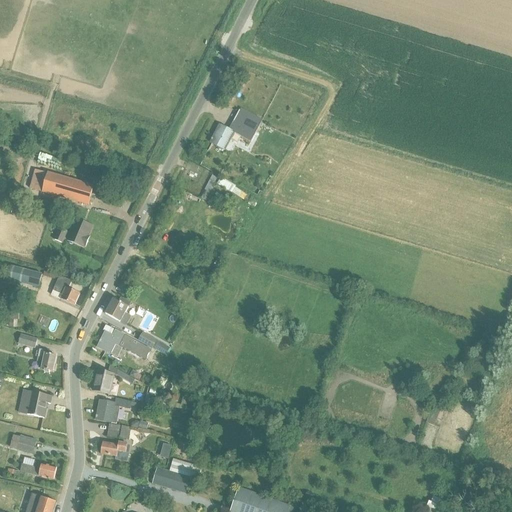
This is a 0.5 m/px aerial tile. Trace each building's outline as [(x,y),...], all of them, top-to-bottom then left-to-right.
[(219,125),(210,142),(224,150),(233,133),(250,142),(260,122),(238,110),(235,117),(228,130),(219,125)] [(54,163),(55,153),(41,152),(40,161),(54,163)] [(30,189),(42,193),(87,205),(93,185),(35,169),(30,189)] [(217,184),(232,193),(236,186),(221,177),(217,184)] [(67,240),(67,241),(68,242),(69,244),(72,245),(74,244),(83,248),(84,246),(86,247),(90,237),(88,236),(92,226),(76,219),(70,234),(67,232),(59,228),(54,240),(62,243),(64,239),(67,240)] [(4,279),(8,280),(39,288),(42,275),(7,266),(4,279)] [(60,276),(56,284),(53,291),(63,296),(61,300),(75,306),(80,294),(69,289),(72,282),(60,276)] [(105,314),(126,325),(130,316),(124,313),(130,303),(122,298),(119,302),(114,299),(105,314)] [(141,312),(147,314),(149,308),(143,306),(141,312)] [(97,347),(111,354),(118,358),(123,348),(119,346),(124,335),(116,330),(113,336),(105,332),(97,347)] [(143,332),(139,340),(165,355),(169,347),(157,340),(143,332)] [(19,343),(23,344),(35,348),(37,339),(21,335),(19,343)] [(132,338),(127,347),(144,355),(146,352),(150,354),(153,349),(132,338)] [(37,362),(43,363),(42,369),(53,371),(56,356),(50,354),(51,352),(40,349),(39,352),(37,351),(36,356),(38,357),(37,362)] [(118,376),(119,371),(110,366),(108,374),(98,371),(94,391),(109,394),(114,375),(118,376)] [(23,395),(20,413),(44,419),(47,404),(50,404),(52,397),(32,392),(24,391),(23,395)] [(100,401),(96,420),(111,423),(117,425),(120,408),(122,408),(131,409),(132,403),(116,400),(115,403),(100,401)] [(434,402),(425,423),(434,427),(443,406),(434,402)] [(139,427),(146,429),(148,423),(141,421),(139,427)] [(121,438),(128,440),(130,428),(122,426),(111,424),(110,431),(122,433),(121,438)] [(11,448),(33,454),(37,441),(21,436),(21,438),(8,434),(5,446),(11,448)] [(101,455),(116,457),(115,460),(128,462),(131,445),(119,443),(119,446),(103,443),(101,455)] [(171,471),(197,478),(201,465),(175,458),(171,471)] [(21,472),(26,473),(54,480),(57,468),(35,462),(35,461),(25,459),(24,465),(22,464),(21,472)] [(153,483),(163,486),(167,471),(158,469),(153,483)] [(165,487),(188,494),(193,479),(170,472),(165,487)] [(293,511),(295,508),(239,488),(230,511),(293,511)] [(34,495),(30,509),(39,511),(52,511),(56,502),(34,495)] [(424,511),(436,511),(438,506),(428,503),(424,511)]
